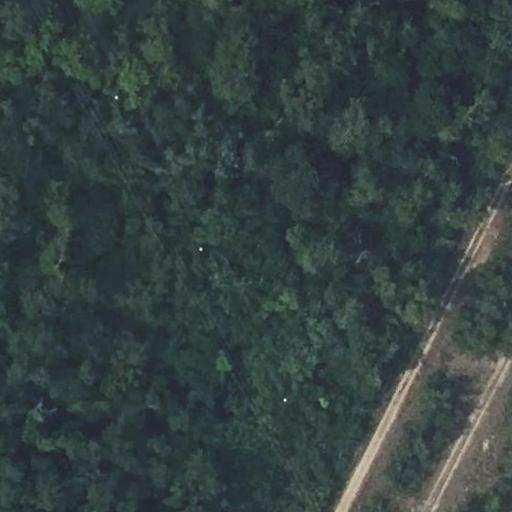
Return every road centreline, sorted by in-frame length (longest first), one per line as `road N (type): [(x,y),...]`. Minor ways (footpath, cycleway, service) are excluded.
road 1 (track): [(336,511),(511,150)]
road 2 (track): [(511,345),(430,511)]
